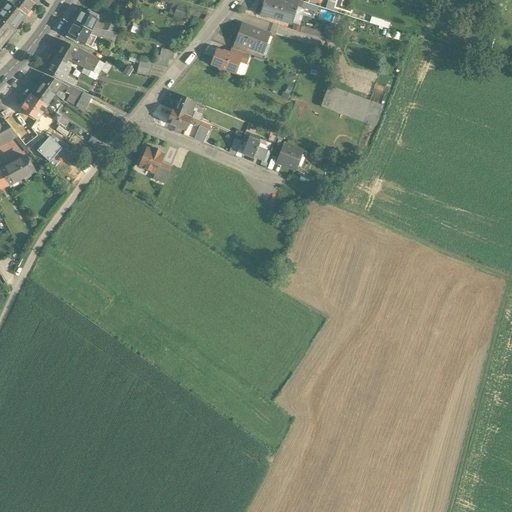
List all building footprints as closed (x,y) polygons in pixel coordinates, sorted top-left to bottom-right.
[(5,0),(0,0),(0,6),(2,8),(0,10),(0,12),(0,13),(0,12),(0,18),(15,30),(26,16),(5,0)] [(5,0),(26,16),(37,2),(34,0),(5,0)] [(284,2),(276,0),(265,0),(264,6),(267,7),(264,14),(262,13),(261,14),(283,21),(288,7),(289,5),(289,4),(284,2)] [(190,8),(172,2),(168,14),(186,20),(190,8)] [(296,10),(288,7),(283,21),(291,23),(295,11),(296,11),(296,10)] [(129,12),(119,8),(117,12),(127,16),(129,12)] [(89,14),(81,10),(74,23),(90,31),(92,28),(98,16),(90,12),(89,14)] [(0,18),(0,48),(1,47),(9,36),(10,37),(15,31),(15,30),(0,18)] [(111,23),(107,20),(102,30),(104,31),(107,31),(111,24),(111,23)] [(137,33),(139,24),(132,22),(130,31),(137,33)] [(90,31),(74,23),(67,36),(78,42),(83,44),(87,38),(89,34),(90,31)] [(111,24),(107,31),(112,33),(115,27),(111,24)] [(236,43),(236,44),(248,48),(262,53),(269,35),(243,25),(236,43)] [(102,30),(92,28),(90,31),(89,34),(97,36),(102,38),(104,31),(102,30)] [(107,31),(104,31),(102,38),(113,41),(115,33),(112,33),(107,31)] [(97,36),(89,34),(87,38),(94,42),(97,36)] [(78,42),(67,36),(66,38),(77,44),(78,42)] [(94,42),(87,38),(83,44),(91,48),(94,42)] [(77,49),(64,42),(55,57),(65,63),(68,58),(71,60),(77,49)] [(248,48),(236,44),(236,43),(235,42),(232,49),(245,54),(248,48)] [(111,48),(104,45),(100,55),(107,58),(111,48)] [(205,47),(202,55),(213,59),(216,51),(205,47)] [(99,61),(77,49),(71,60),(71,62),(82,68),(83,68),(84,68),(88,71),(89,70),(92,72),(99,61)] [(174,52),(162,49),(160,57),(169,59),(172,60),(174,52)] [(245,54),(232,49),(230,55),(240,59),(239,63),(245,65),(249,55),(245,54)] [(230,55),(217,50),(211,65),(218,68),(219,69),(224,71),(225,71),(234,74),(239,63),(240,59),(230,55)] [(160,57),(155,56),(154,63),(167,68),(169,59),(160,57)] [(55,57),(46,73),(63,81),(70,69),(64,66),(65,63),(55,57)] [(152,62),(140,58),(138,67),(151,70),(152,62)] [(104,64),(99,61),(92,72),(98,75),(104,64)] [(127,67),(122,75),(128,79),(133,71),(127,67)] [(151,70),(138,67),(137,74),(149,77),(151,70)] [(92,72),(89,70),(88,71),(84,68),(81,73),(85,76),(95,81),(98,75),(92,72)] [(323,72),(310,69),(308,76),(321,79),(323,72)] [(292,73),(283,77),(286,84),(295,80),(292,73)] [(61,83),(45,75),(39,84),(54,95),(58,90),(61,83)] [(69,87),(61,83),(58,90),(65,94),(69,87)] [(54,95),(39,84),(32,94),(31,95),(47,106),(52,99),(54,95)] [(369,106),(363,121),(378,127),(386,105),(330,85),(328,91),(369,106)] [(91,97),(69,87),(65,94),(69,96),(66,102),(84,111),(91,97)] [(289,98),(292,89),(285,87),(282,96),(289,98)] [(369,106),(328,91),(322,106),(363,121),(369,106)] [(47,106),(31,95),(21,109),(37,121),(44,111),(47,106)] [(196,102),(182,96),(179,102),(178,102),(177,105),(178,106),(176,111),(190,117),(196,102)] [(56,102),(52,99),(47,106),(56,113),(61,105),(56,102)] [(56,113),(47,106),(44,111),(52,117),(52,118),(57,122),(61,117),(56,113)] [(19,110),(4,120),(17,136),(25,146),(38,135),(33,129),(35,124),(37,121),(21,109),(19,110)] [(176,111),(173,110),(168,123),(185,130),(187,125),(188,122),(190,117),(176,111)] [(193,112),(190,117),(200,121),(202,122),(204,117),(193,112)] [(68,122),(61,117),(57,122),(65,127),(68,122)] [(190,117),(188,122),(198,126),(200,121),(190,117)] [(4,120),(0,121),(0,145),(17,136),(4,120)] [(188,122),(187,125),(198,130),(208,134),(212,126),(202,122),(200,121),(198,126),(188,122)] [(208,134),(198,130),(195,140),(204,143),(208,134)] [(234,135),(242,138),(244,132),(236,130),(234,135)] [(101,143),(92,137),(88,143),(97,149),(101,143)] [(259,141),(249,137),(247,142),(244,149),(242,154),(252,158),(256,147),(259,141)] [(49,163),(61,149),(49,138),(36,153),(49,163)] [(229,154),(236,157),(240,145),(241,143),(235,140),(229,154)] [(242,154),(244,149),(242,148),(242,146),(240,145),(236,157),(240,159),(242,154)] [(301,151),(285,145),(277,163),(294,170),(301,151)] [(267,151),(256,147),(252,158),(263,162),(267,151)] [(155,149),(154,151),(147,149),(139,167),(155,174),(156,174),(160,163),(164,156),(160,154),(161,151),(155,149)] [(26,157),(0,170),(0,171),(8,185),(8,186),(22,178),(24,180),(31,177),(30,173),(34,171),(26,157)] [(171,168),(160,163),(156,174),(155,174),(153,179),(165,184),(171,168)] [(0,188),(8,185),(0,171),(0,188)] [(70,188),(60,180),(55,185),(65,193),(70,188)]
